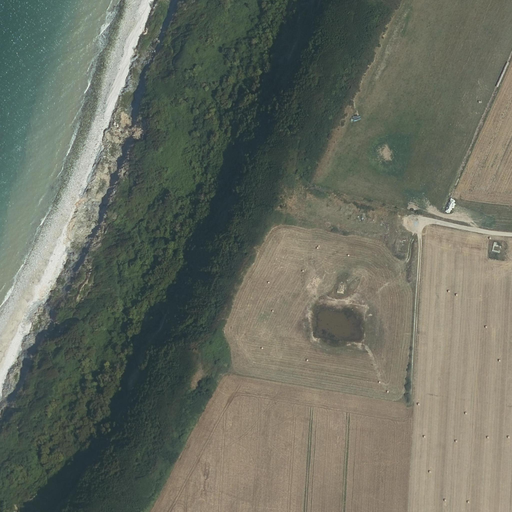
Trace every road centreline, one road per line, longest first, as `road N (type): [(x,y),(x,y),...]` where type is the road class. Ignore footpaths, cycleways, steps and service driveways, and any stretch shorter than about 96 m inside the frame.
road 1 (track): [(410,398),(419,226)]
road 2 (unclassified): [(367,215),(511,236)]
